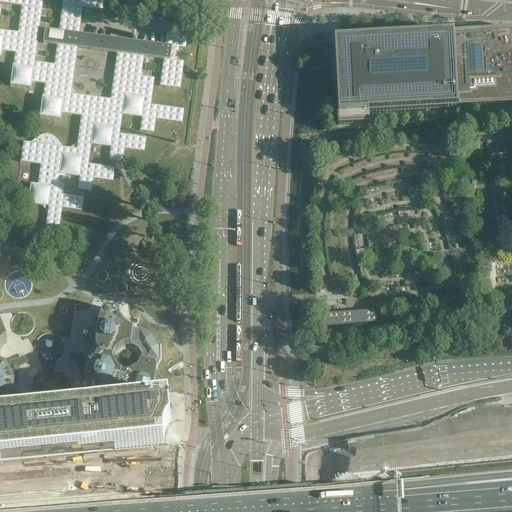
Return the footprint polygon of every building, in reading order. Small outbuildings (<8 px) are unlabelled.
[(124,151),(125,146),(138,148),(137,151),(144,152),(146,138),(113,134),(117,108),(123,109),(122,115),(129,116),(142,118),(140,131),(147,132),(154,133),(156,120),(182,124),(184,110),(151,105),(153,86),(154,79),(141,77),(143,57),(163,60),(159,87),(180,89),(183,71),(183,69),(184,62),(177,61),(179,49),(186,49),(187,36),(167,33),(165,46),(79,34),(83,8),(95,10),(103,11),(104,0),(0,0),(0,3),(21,7),(18,33),(0,30),(0,16),(1,10),(0,10),(0,58),(1,58),(2,51),(15,53),(13,66),(11,80),(10,87),(31,89),(32,83),(44,84),(43,97),(41,111),(40,118),(60,120),(61,114),(81,116),(77,142),(70,148),(63,147),(63,146),(62,145),(62,144),(61,142),(60,141),(59,140),(58,139),(57,138),(56,137),(55,136),(54,136),(53,135),(51,134),(50,134),(48,134),(46,133),(44,133),(43,134),(41,134),(39,135),(38,135),(37,136),(36,137),(34,138),(33,139),(32,140),(31,142),(30,143),(23,142),(20,163),(47,166),(44,186),(31,184),(29,198),(28,204),(42,206),(47,213),(44,234),(58,236),(62,209),(62,205),(75,207),(75,211),(82,212),(84,198),(70,196),(67,192),(62,191),(62,185),(59,181),(60,175),(67,176),(79,177),(78,191),(85,192),(91,192),(93,179),(94,172),(107,174),(106,181),(113,182),(115,168),(81,163),(85,137),(92,138),(91,145),(97,146),(110,147),(108,161),(123,163),(124,151)] [(345,37),(334,38),(335,67),(338,126),(369,124),(368,113),(444,110),(511,105),(511,30),(454,33),(449,34),(443,34),(364,38),(364,36),(345,37)] [(141,231),(130,231),(131,255),(142,255),(141,231)] [(63,412),(62,415),(66,418),(67,419),(68,420),(71,428),(71,429),(71,430),(71,436),(73,437),(75,438),(80,440),(82,441),(85,442),(88,437),(89,436),(90,435),(91,435),(93,438),(97,436),(97,433),(98,432),(99,432),(100,432),(106,433),(108,434),(110,436),(112,437),(113,437),(125,439),(126,439),(137,433),(137,432),(144,421),(144,420),(144,418),(144,416),(144,413),(147,408),(148,407),(149,406),(150,405),(152,408),(156,406),(155,402),(156,402),(157,401),(158,401),(164,401),(165,398),(165,396),(167,391),(167,389),(168,387),(163,384),(162,383),(161,382),(157,375),(156,374),(156,372),(156,366),(160,360),(160,346),(154,336),(153,335),(141,330),(140,330),(138,330),(136,330),(133,330),(130,329),(127,328),(126,328),(126,327),(125,326),(127,323),(125,319),(121,321),(121,320),(120,319),(120,318),(119,312),(116,312),(114,311),(109,310),(107,310),(104,310),(102,315),(101,316),(100,317),(94,322),(93,323),(92,323),(86,324),(85,327),(85,329),(84,334),(84,336),(84,339),(89,341),(90,342),(91,343),(96,349),(97,350),(97,351),(97,356),(98,357),(97,357),(96,361),(90,364),(90,365),(88,368),(87,367),(86,364),(84,357),(83,356),(82,355),(81,355),(80,355),(79,356),(78,356),(77,355),(72,354),(70,362),(76,363),(77,364),(78,369),(80,375),(80,376),(81,377),(82,378),(83,378),(84,378),(85,377),(86,377),(85,381),(85,382),(89,388),(88,391),(88,392),(85,396),(84,397),(83,398),(75,401),(74,402),(73,401),(67,401),(66,403),(65,405),(63,410),(63,412)] [(356,314),(356,311),(320,314),(321,328),(377,324),(376,310),(361,311),(361,314),(356,314)] [(329,355),(329,347),(310,348),(311,356),(329,355)] [(0,461),(164,446),(164,438),(165,434),(166,431),(168,427),(171,423),(169,400),(158,401),(157,401),(0,416),(0,461)]
